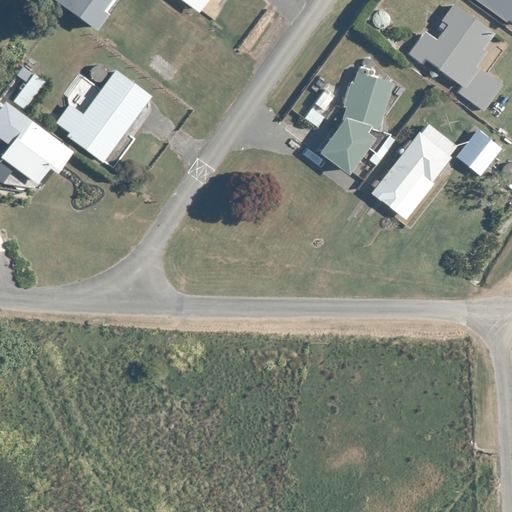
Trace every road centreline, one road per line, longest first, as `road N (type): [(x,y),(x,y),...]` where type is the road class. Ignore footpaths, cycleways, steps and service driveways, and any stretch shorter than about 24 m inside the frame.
road 1 (unclassified): [(98,303),(490,320)]
road 2 (unclassified): [(98,303),(318,0)]
road 3 (unclassified): [(496,511),(490,320)]
